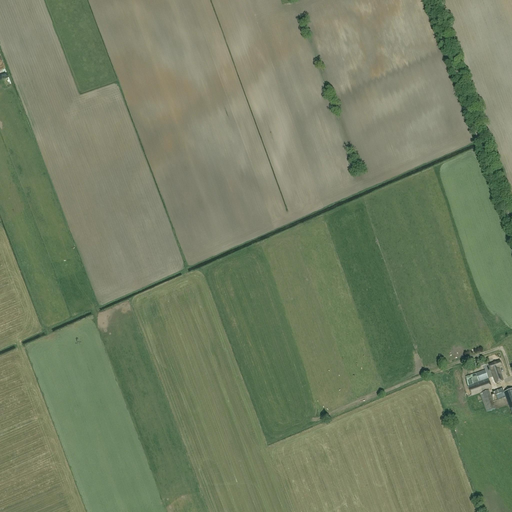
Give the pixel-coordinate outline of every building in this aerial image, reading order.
[(489,365),(496,384),(503,381),(499,368),(502,367),(500,361),(489,365)] [(488,379),(485,371),(466,378),(469,386),(474,384),(488,379)] [(468,388),(471,396),(492,389),(489,381),(468,388)] [(511,390),(504,393),(502,389),(494,392),(497,400),(505,397),(511,415),(511,390)] [(486,412),(495,409),(489,391),(480,394),(486,412)]
